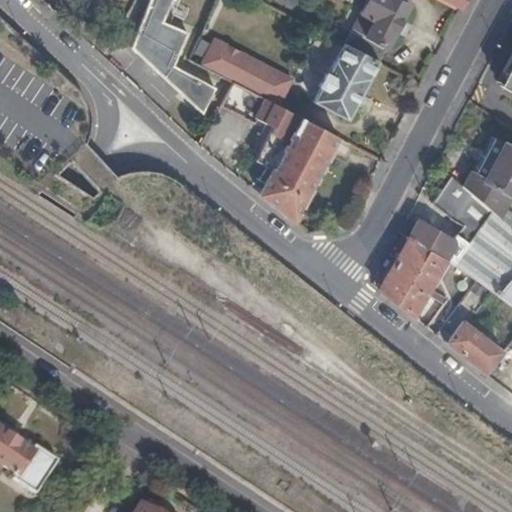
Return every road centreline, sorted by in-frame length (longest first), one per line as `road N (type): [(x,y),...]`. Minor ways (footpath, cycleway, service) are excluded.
road 1 (track): [(107,190),(260,326),(511,493)]
road 2 (residential): [(339,284),(495,0)]
road 3 (residential): [(144,124),(339,284)]
road 4 (residential): [(339,284),(511,421)]
road 5 (residential): [(144,124),(0,261)]
road 6 (residential): [(10,0),(144,124)]
road 7 (residential): [(0,353),(142,447)]
road 8 (residential): [(142,447),(253,511)]
